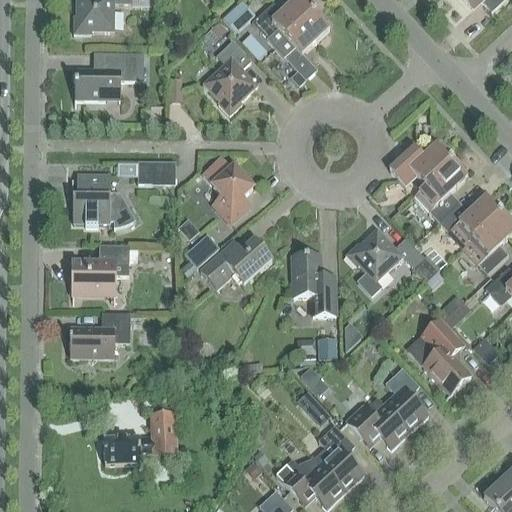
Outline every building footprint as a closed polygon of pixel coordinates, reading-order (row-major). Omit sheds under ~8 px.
[(75,0),(75,21),(72,20),(72,38),(90,39),(90,36),(113,36),(113,8),(131,9),(131,0),(75,0)] [(460,0),(472,12),(480,4),(489,14),(504,0),(460,0)] [(251,27),(275,53),(317,14),(307,2),(303,6),(298,1),(281,16),(272,7),(251,27)] [(235,37),(255,19),(241,4),(222,23),(235,37)] [(296,76),(305,85),(316,74),(302,58),(328,33),(324,28),(327,25),(317,14),(275,53),(296,76)] [(219,26),(207,36),(216,46),(228,35),(219,26)] [(250,38),(241,46),(249,56),(259,47),(250,38)] [(219,106),(217,108),(228,120),(241,109),(239,107),(256,90),(241,74),(250,66),(231,46),(222,54),(230,63),(203,88),(219,106)] [(74,72),(74,111),(75,111),(75,105),(119,105),(119,86),(142,86),(143,58),(113,58),(112,75),(94,75),(94,72),(74,72)] [(296,76),(290,81),(299,91),(305,85),(296,76)] [(181,106),(181,82),(168,82),(169,106),(181,106)] [(389,175),(404,191),(415,181),(424,191),(455,162),(444,150),(441,154),(436,148),(419,164),(410,155),(389,175)] [(455,162),(424,191),(413,201),(437,227),(459,207),(450,197),(466,181),(462,176),(465,173),(455,162)] [(202,179),(221,201),(212,209),(230,228),(249,211),(241,202),(251,193),(233,172),(230,174),(220,163),(202,179)] [(137,166),(137,189),(151,189),(151,166),(137,166)] [(84,231),(97,231),(97,228),(109,228),(109,226),(112,226),(112,233),(116,232),(120,232),(126,230),(130,228),(135,225),(119,197),(109,197),(110,180),(76,179),(76,202),(72,202),(72,228),(84,228),(84,231)] [(459,207),(437,227),(462,253),(504,214),(494,203),(490,206),(485,201),(468,217),(459,207)] [(462,253),(470,262),(486,279),(507,259),(498,250),(511,237),(511,229),(511,227),(511,222),(504,214),(462,253)] [(357,248),(344,260),(356,272),(358,270),(365,277),(355,286),(371,302),(382,291),(376,285),(401,262),(413,274),(425,287),(436,276),(423,263),(405,243),(394,253),(376,234),(359,250),(357,248)] [(206,238),(183,258),(188,264),(195,272),(196,273),(219,253),(206,238)] [(271,265),(253,245),(233,262),(225,253),(199,275),(216,294),(233,279),(243,290),(271,265)] [(128,250),(98,250),(98,267),(72,267),(71,297),(114,298),(114,280),(128,280),(128,268),(128,264),(128,254),(128,250)] [(128,254),(128,264),(136,264),(136,254),(128,254)] [(291,261),(292,301),(311,301),(312,321),(335,320),(334,280),(320,280),(319,260),(291,261)] [(188,264),(179,272),(186,280),(195,272),(188,264)] [(511,301),(511,280),(506,274),(484,293),(500,310),(511,300),(511,301)] [(444,324),(455,314),(449,307),(438,317),(444,324)] [(463,307),(455,314),(444,324),(451,332),(470,314),(463,307)] [(129,318),(101,318),(101,333),(70,333),(70,363),(112,363),(113,348),(129,348),(129,318)] [(421,371),(422,370),(449,399),(470,380),(452,360),(463,350),(439,324),(420,342),(419,340),(405,353),(421,371)] [(336,364),(336,343),(317,343),(317,364),(336,364)] [(487,370),(499,359),(484,343),(472,354),(487,370)] [(314,359),(298,360),(299,368),(315,367),(314,359)] [(235,369),(236,380),(262,377),(261,366),(235,369)] [(308,372),(300,379),(310,390),(318,383),(308,372)] [(408,437),(426,421),(407,400),(418,391),(401,373),(385,388),(394,399),(383,409),(382,409),(408,437)] [(376,402),(364,413),(361,410),(345,425),(361,443),(371,434),(390,454),(408,437),(382,409),(383,409),(376,402)] [(328,419),(320,410),(311,419),(319,427),(328,419)] [(150,442),(139,442),(139,441),(103,443),(104,470),(140,468),(139,458),(151,458),(152,460),(176,459),(174,417),(149,418),(150,442)] [(344,497),(362,480),(343,460),(353,450),(334,430),(317,445),(324,453),(314,463),(312,460),(310,461),(344,497)] [(259,455),(254,459),(261,467),(266,463),(259,455)] [(297,469),(291,464),(275,479),(297,503),(307,493),(324,511),(327,511),(344,497),(310,461),(310,462),(311,463),(297,469)] [(261,476),(252,466),(244,473),(254,483),(261,476)] [(511,474),(500,486),(511,498),(511,474)] [(511,511),(511,498),(500,486),(483,502),(492,511),(511,511)] [(290,511),(275,496),(258,511),(290,511)]
